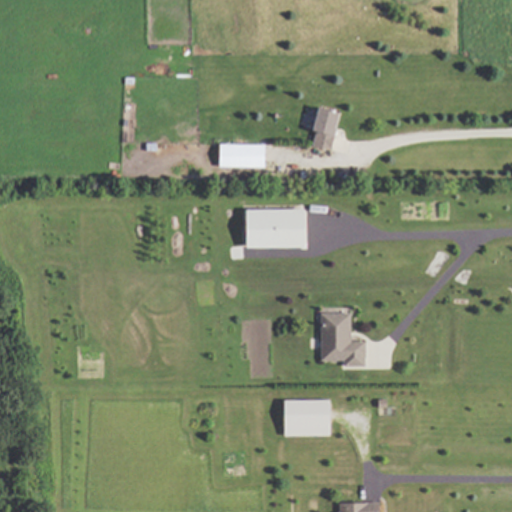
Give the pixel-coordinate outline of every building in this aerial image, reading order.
[(327,151),(334,112),(307,107),(302,131),(309,132),(306,147),(327,151)] [(262,168),(263,145),(211,144),(211,167),(262,168)] [(297,247),(296,234),(302,234),(301,209),(234,210),(235,248),(297,247)] [(344,313),(313,313),(314,362),(338,361),(338,367),(359,366),(359,341),(344,342),(344,313)] [(275,401),(275,437),(324,436),(324,426),(325,426),(325,421),(328,421),(327,399),(275,401)] [(375,511),(376,503),(331,503),(331,511),(375,511)]
